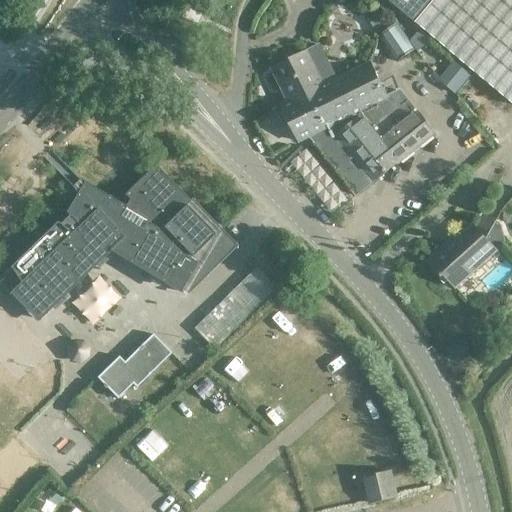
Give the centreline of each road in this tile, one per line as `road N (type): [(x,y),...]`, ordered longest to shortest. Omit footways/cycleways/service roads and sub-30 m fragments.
road 1 (tertiary): [(479,511),(449,413),(398,326),(245,160)]
road 2 (tertiary): [(55,47),(130,72),(245,160)]
road 3 (tertiary): [(245,160),(109,0)]
